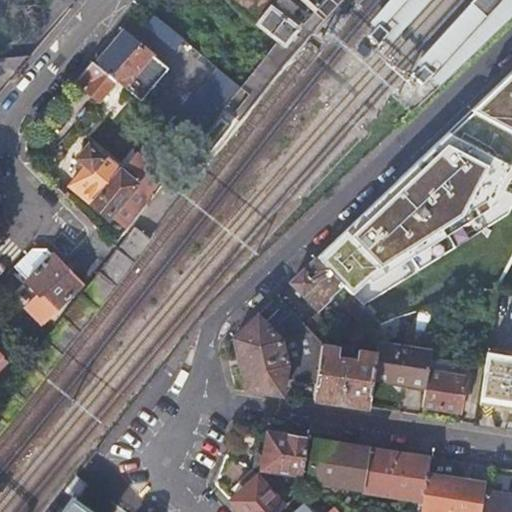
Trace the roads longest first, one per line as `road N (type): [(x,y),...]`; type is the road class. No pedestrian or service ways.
road 1 (residential): [(511,36),(220,322),(189,399)]
road 2 (residential): [(511,449),(189,399)]
road 3 (residential): [(36,210),(5,164),(8,126),(110,0)]
road 4 (residential): [(189,399),(170,462),(199,511)]
